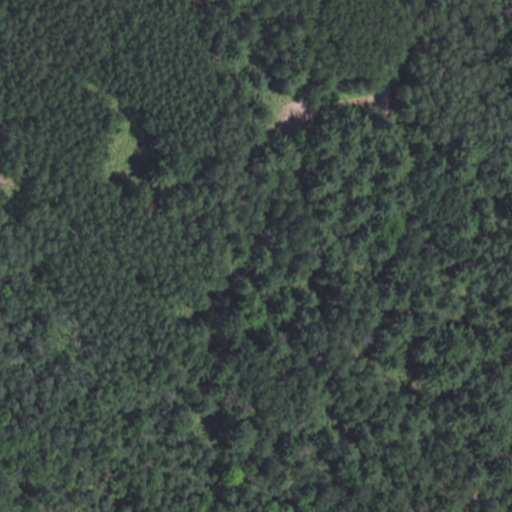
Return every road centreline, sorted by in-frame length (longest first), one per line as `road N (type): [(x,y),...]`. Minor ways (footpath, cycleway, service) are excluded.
road 1 (residential): [(0,192),(207,135),(319,123),(374,131)]
road 2 (residential): [(374,131),(474,238),(511,358)]
